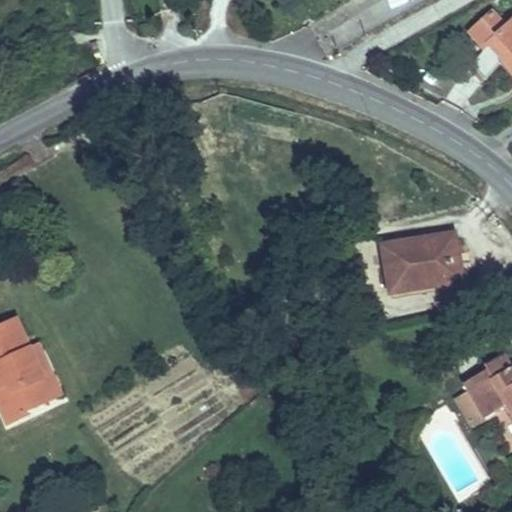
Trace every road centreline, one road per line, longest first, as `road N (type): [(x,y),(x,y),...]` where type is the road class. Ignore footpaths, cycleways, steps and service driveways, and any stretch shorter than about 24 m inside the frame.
road 1 (unclassified): [(129,77),(189,61),(311,80),(430,132),(511,194)]
road 2 (unknown): [(493,0),(346,93)]
road 3 (unclassified): [(0,144),(129,77)]
